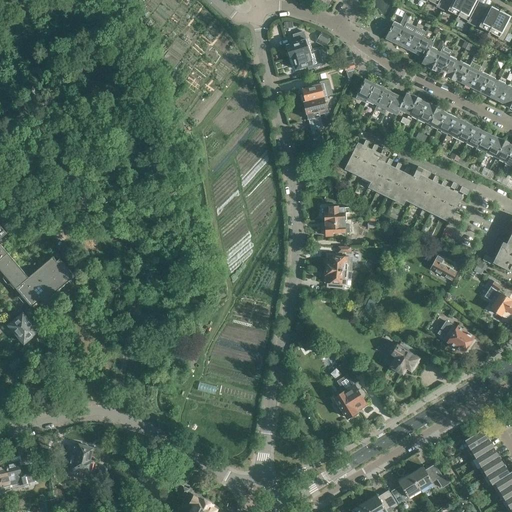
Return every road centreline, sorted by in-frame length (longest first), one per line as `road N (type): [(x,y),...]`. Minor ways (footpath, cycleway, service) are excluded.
road 1 (residential): [(260,477),(297,240),(256,16)]
road 2 (residential): [(0,429),(98,411),(119,415),(229,479),(260,477)]
road 3 (tertiary): [(283,502),(511,359)]
road 4 (residential): [(302,511),(484,398)]
road 5 (residential): [(511,125),(355,48),(335,26)]
road 6 (residential): [(511,205),(363,134)]
